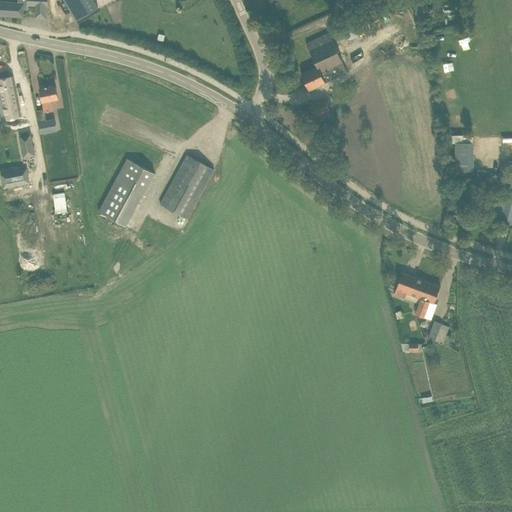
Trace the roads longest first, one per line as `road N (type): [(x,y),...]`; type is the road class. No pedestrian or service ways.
road 1 (tertiary): [(511,269),(388,224),(250,118)]
road 2 (tertiary): [(250,118),(201,86),(99,50),(0,28)]
road 3 (unclassified): [(250,118),(263,69),(235,0)]
